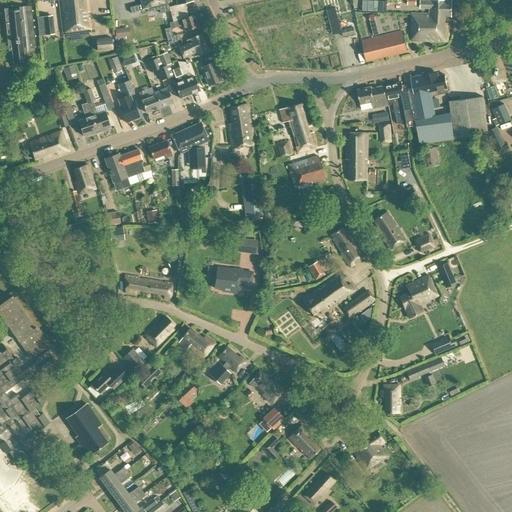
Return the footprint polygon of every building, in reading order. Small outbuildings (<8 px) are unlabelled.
[(90,29),(89,15),(87,0),(41,0),(42,1),(49,0),(59,0),(63,32),(90,29)] [(172,18),(173,22),(188,17),(184,4),(193,1),(192,0),(136,0),(138,4),(139,3),(140,5),(141,11),(147,9),(148,12),(159,9),(160,13),(169,11),(167,4),(168,4),(167,0),(176,0),(178,5),(170,7),(172,18)] [(364,0),(365,10),(383,10),(382,0),(364,0)] [(445,23),(445,17),(452,17),(452,1),(422,0),(421,8),(432,9),(431,14),(413,14),(412,41),(448,42),(448,23),(445,23)] [(8,8),(0,8),(0,45),(8,45),(9,51),(12,50),(13,63),(16,62),(17,66),(23,65),(23,62),(26,61),(25,52),(28,52),(27,49),(36,48),(32,5),(19,7),(19,5),(7,6),(8,8)] [(140,5),(129,8),(131,13),(141,11),(140,5)] [(170,23),(172,28),(179,26),(179,27),(183,26),(185,31),(199,26),(195,15),(188,17),(173,22),(170,23)] [(54,34),(52,16),(43,17),(45,35),(54,34)] [(170,23),(164,25),(166,34),(172,32),(172,28),(170,23)] [(125,36),(123,27),(115,28),(116,37),(125,36)] [(353,28),(341,31),(342,37),(354,34),(353,28)] [(172,32),(166,34),(168,42),(169,45),(180,40),(178,34),(173,36),(172,32)] [(368,62),(408,52),(403,32),(363,41),(368,62)] [(194,57),(208,50),(201,34),(186,41),(188,43),(179,48),(184,59),(193,54),(194,57)] [(97,52),(107,51),(113,50),(111,38),(95,41),(97,52)] [(132,51),(120,54),(124,66),(136,63),(132,51)] [(159,58),(163,67),(169,65),(171,64),(167,53),(159,55),(158,56),(158,58),(159,58)] [(115,72),(124,69),(119,56),(110,59),(115,72)] [(167,79),(163,67),(159,58),(158,58),(147,62),(151,73),(157,70),(161,81),(167,79)] [(208,86),(221,81),(214,62),(201,67),(208,86)] [(163,67),(167,79),(173,76),(169,65),(163,67)] [(73,66),(63,69),(66,81),(76,78),(73,66)] [(180,98),(190,95),(179,68),(173,70),(176,77),(177,77),(179,82),(174,84),(180,98)] [(188,73),(182,75),(190,95),(200,91),(194,76),(191,77),(189,72),(188,73)] [(410,88),(416,121),(420,143),(475,137),(474,132),(487,130),(483,96),(449,101),(451,113),(436,116),(432,95),(438,94),(438,95),(448,93),(448,92),(450,91),(449,87),(447,87),(445,74),(438,76),(437,72),(434,73),(434,72),(412,76),(412,77),(411,78),(412,87),(410,88)] [(496,83),(493,75),(485,77),(488,86),(496,83)] [(104,83),(102,84),(101,79),(96,81),(108,111),(114,109),(104,83)] [(497,82),(501,95),(510,93),(505,79),(497,82)] [(132,101),(130,95),(135,93),(130,80),(118,85),(123,97),(118,99),(120,105),(120,106),(126,123),(140,117),(133,100),(132,101)] [(407,122),(416,121),(410,88),(403,89),(401,83),(385,86),(387,100),(389,106),(394,105),(394,110),(396,124),(407,122)] [(387,100),(385,86),(373,89),(372,87),(358,90),(361,105),(362,111),(374,108),(374,109),(389,106),(387,100)] [(83,91),(87,103),(97,131),(103,129),(103,131),(108,129),(107,128),(110,127),(105,112),(94,115),(92,109),(95,108),(93,102),(95,101),(91,88),(83,91)] [(154,93),(154,94),(160,108),(173,102),(167,88),(154,93)] [(160,108),(154,94),(147,98),(144,90),(138,93),(147,114),(160,108)] [(73,118),(66,95),(60,97),(67,120),(73,118)] [(30,102),(20,103),(21,106),(18,109),(19,115),(31,114),(31,112),(46,111),(45,100),(30,102)] [(97,131),(87,103),(81,105),(86,118),(78,121),(83,136),(86,135),(86,136),(91,134),(91,133),(97,131)] [(495,127),(500,125),(511,120),(504,103),(493,108),(497,118),(492,120),(495,127)] [(314,142),(316,141),(313,132),(308,134),(306,128),(311,127),(307,114),(305,114),(302,104),(280,110),(284,124),(286,123),(296,154),(315,148),(314,142)] [(229,108),(231,124),(228,124),(231,149),(253,146),(250,125),(248,126),(248,124),(251,123),(250,117),(251,116),(249,105),(229,108)] [(55,108),(59,119),(62,128),(68,126),(65,117),(62,106),(55,108)] [(387,112),(372,115),(374,124),(389,121),(387,112)] [(180,154),(188,150),(189,169),(205,168),(204,144),(208,142),(206,137),(200,123),(172,136),(180,154)] [(391,142),(389,125),(378,126),(380,143),(391,142)] [(500,153),(510,147),(508,143),(506,144),(497,127),(489,131),(500,153)] [(56,155),(69,151),(62,131),(29,143),(35,160),(42,158),(43,160),(50,157),(49,154),(55,152),(56,155)] [(350,139),(346,140),(346,160),(350,160),(349,166),(349,181),(367,181),(367,167),(366,167),(366,164),(369,164),(370,147),(368,147),(368,133),(351,133),(350,139)] [(280,157),(280,158),(290,155),(289,154),(291,154),(293,153),(289,140),(284,141),(285,142),(274,144),(277,158),(280,157)] [(166,158),(172,156),(166,141),(149,148),(153,159),(165,155),(166,158)] [(424,168),(442,166),(439,147),(421,149),(424,168)] [(139,149),(120,156),(125,169),(128,177),(144,172),(142,163),(143,163),(139,149)] [(128,177),(125,169),(120,156),(119,154),(105,159),(113,183),(122,180),(123,184),(124,186),(125,188),(131,186),(130,185),(130,184),(128,177)] [(326,182),(318,156),(287,165),(295,191),(326,182)] [(96,189),(88,165),(74,170),(77,181),(75,182),(79,195),(96,189)] [(261,216),(257,184),(241,185),(245,218),(261,216)] [(75,214),(81,213),(76,192),(70,193),(75,214)] [(156,210),(146,212),(148,224),(159,222),(156,210)] [(105,214),(107,226),(121,223),(119,211),(105,214)] [(192,211),(180,211),(180,225),(192,225),(192,211)] [(391,250),(406,240),(387,212),(374,220),(378,226),(376,227),(380,233),(382,232),(385,237),(383,238),(391,250)] [(72,235),(90,231),(88,221),(70,226),(72,235)] [(123,240),(122,228),(109,230),(110,242),(123,240)] [(342,253),(340,254),(350,268),(354,265),(351,259),(356,256),(359,261),(364,258),(349,236),(347,238),(341,229),(330,236),(342,253)] [(429,250),(435,248),(429,233),(413,240),(419,254),(429,250)] [(232,237),(230,251),(257,254),(258,240),(232,237)] [(179,279),(181,261),(175,260),(173,278),(179,279)] [(316,262),(307,267),(314,280),(323,275),(316,262)] [(456,284),(448,263),(437,268),(445,288),(456,284)] [(234,269),(226,268),(225,270),(221,269),(219,278),(216,277),(215,288),(222,289),(222,291),(241,294),(241,290),(239,290),(240,282),(244,283),(244,285),(251,286),(253,273),(244,272),(244,270),(234,269)] [(340,274),(309,296),(308,295),(301,300),(313,316),(319,312),(322,315),(354,291),(350,285),(344,287),(341,282),(344,280),(340,274)] [(170,299),(172,283),(164,281),(164,282),(139,278),(139,277),(125,275),(126,292),(136,294),(136,289),(161,294),(161,295),(163,295),(163,298),(170,299)] [(439,295),(429,275),(406,286),(409,294),(399,299),(405,310),(409,319),(423,312),(419,305),(421,304),(439,295)] [(375,301),(367,290),(341,308),(349,319),(375,301)] [(276,293),(266,300),(272,309),(282,301),(276,293)] [(359,316),(364,322),(369,318),(371,307),(359,316)] [(0,423),(1,424),(0,425),(0,426),(3,430),(4,429),(19,450),(45,432),(29,411),(31,410),(28,406),(26,407),(16,392),(64,358),(32,313),(9,329),(13,336),(0,344),(0,423)] [(172,328),(174,325),(167,317),(156,327),(155,325),(144,335),(155,347),(174,330),(172,328)] [(189,327),(182,336),(178,342),(187,348),(188,346),(193,349),(192,349),(203,358),(214,342),(205,335),(203,338),(189,327)] [(448,341),(447,337),(441,340),(441,341),(430,345),(435,355),(451,348),(457,346),(454,339),(448,341)] [(239,357),(227,346),(218,356),(225,362),(222,365),(219,363),(209,374),(219,383),(229,372),(226,369),(229,366),(235,372),(245,361),(240,356),(239,357)] [(123,358),(135,371),(144,362),(132,349),(123,358)] [(439,357),(405,371),(409,379),(436,367),(437,368),(443,366),(439,357)] [(144,388),(161,371),(153,364),(136,380),(144,388)] [(119,367),(109,377),(105,373),(92,385),(100,393),(110,385),(114,389),(127,376),(119,367)] [(269,379),(264,375),(260,371),(249,383),(254,388),(256,386),(263,394),(263,395),(270,402),(283,388),(276,381),(273,383),(269,379)] [(182,384),(188,377),(183,374),(178,380),(182,384)] [(428,386),(436,383),(433,375),(425,378),(428,386)] [(181,404),(196,390),(189,382),(174,397),(181,404)] [(381,391),(381,398),(386,397),(386,414),(399,414),(399,406),(400,406),(400,386),(383,386),(383,391),(381,391)] [(148,399),(153,406),(168,397),(164,390),(148,399)] [(75,438),(88,456),(109,442),(98,427),(102,425),(87,404),(66,418),(78,435),(75,438)] [(273,430),(285,419),(274,407),(262,419),(273,430)] [(212,422),(223,412),(220,408),(209,419),(212,422)] [(309,438),(312,435),(302,425),(289,438),(299,448),(300,447),(301,448),(300,449),(304,454),(305,453),(311,458),(320,449),(309,438)] [(366,471),(387,456),(379,445),(384,441),(377,431),(364,440),(363,438),(349,447),(366,471)] [(279,454),(275,450),(273,448),(280,442),(274,436),(262,448),(269,456),(273,459),(279,454)] [(134,455),(140,450),(133,442),(127,446),(134,455)] [(107,487),(127,471),(124,467),(114,475),(110,469),(99,477),(107,487)] [(217,476),(230,488),(235,482),(222,470),(217,476)] [(114,497),(125,488),(121,483),(131,476),(127,471),(107,487),(114,497)] [(319,479),(310,489),(303,496),(313,505),(319,499),(335,481),(328,474),(321,481),(319,479)] [(122,506),(142,491),(139,486),(129,494),(125,488),(114,497),(122,506)] [(183,493),(187,502),(192,511),(200,511),(201,511),(190,489),(183,493)] [(142,491),(122,506),(126,511),(134,511),(140,508),(136,503),(146,496),(142,491)] [(175,491),(168,495),(173,502),(179,498),(175,491)] [(142,506),(145,511),(146,511),(157,503),(153,498),(142,506)] [(233,507),(237,503),(233,499),(229,503),(233,507)] [(256,511),(244,499),(238,504),(242,507),(238,511),(256,511)] [(147,511),(159,511),(166,507),(161,501),(147,511)] [(331,501),(319,511),(332,511),(337,508),(331,501)]
